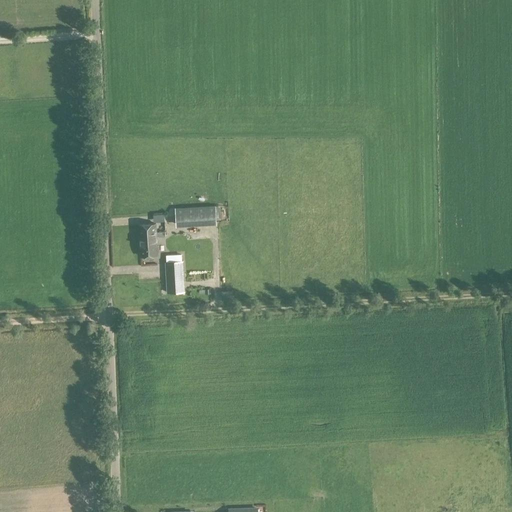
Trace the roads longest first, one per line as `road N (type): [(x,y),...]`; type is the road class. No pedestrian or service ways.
road 1 (track): [(0,321),(511,293)]
road 2 (unclassified): [(116,511),(94,0)]
